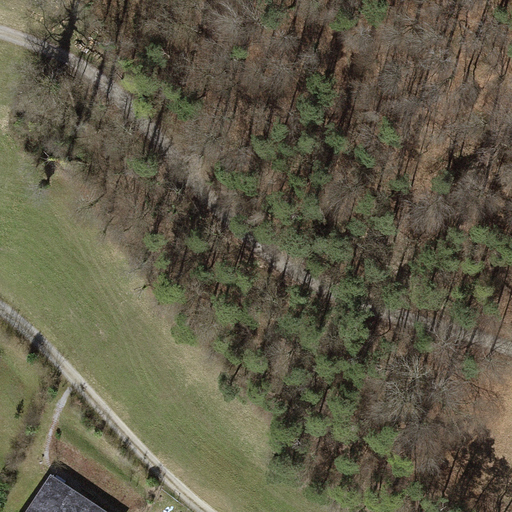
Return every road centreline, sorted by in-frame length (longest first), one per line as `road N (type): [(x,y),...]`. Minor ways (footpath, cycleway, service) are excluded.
road 1 (track): [(511,345),(280,251),(212,200),(126,94),(77,56),(0,35)]
road 2 (residential): [(0,311),(202,511)]
